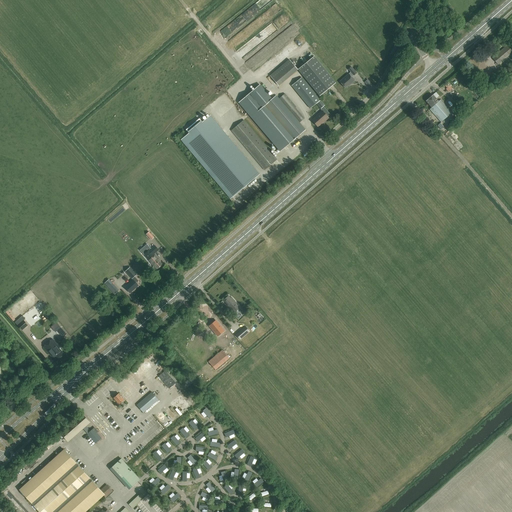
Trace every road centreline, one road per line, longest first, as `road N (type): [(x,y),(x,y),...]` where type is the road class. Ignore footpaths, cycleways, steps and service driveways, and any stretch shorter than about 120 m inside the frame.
road 1 (primary): [(97,361),(435,69)]
road 2 (track): [(511,216),(403,97)]
road 3 (primary): [(0,459),(97,361)]
road 4 (primary): [(97,361),(0,437)]
